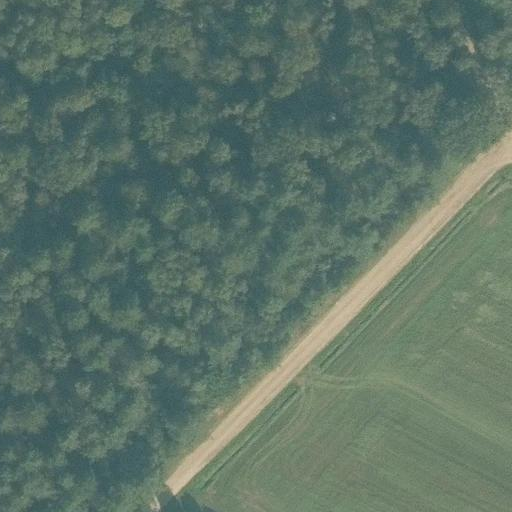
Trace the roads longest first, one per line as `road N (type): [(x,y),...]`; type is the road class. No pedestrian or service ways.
road 1 (track): [(146,511),(511,141)]
road 2 (track): [(446,0),(511,140)]
